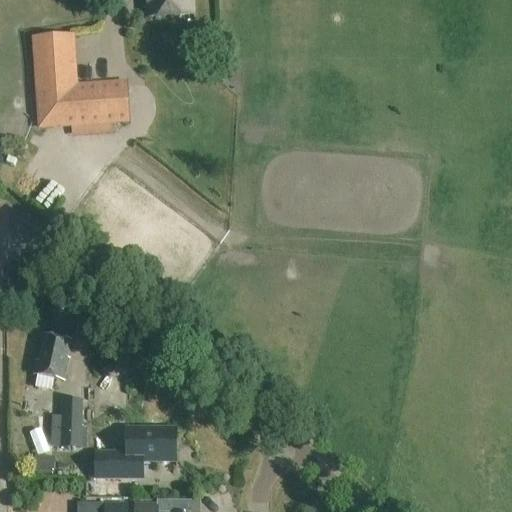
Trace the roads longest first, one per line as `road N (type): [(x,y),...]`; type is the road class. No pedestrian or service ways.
road 1 (unclassified): [(285,442),(141,319),(32,241)]
road 2 (residential): [(2,511),(1,281),(32,241)]
